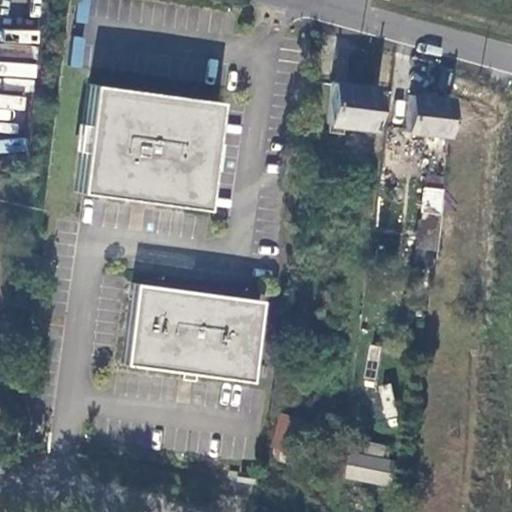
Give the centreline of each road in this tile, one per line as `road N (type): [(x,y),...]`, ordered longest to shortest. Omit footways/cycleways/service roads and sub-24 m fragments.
road 1 (unclassified): [(511,58),(304,0)]
road 2 (tertiary): [(128,511),(0,495)]
